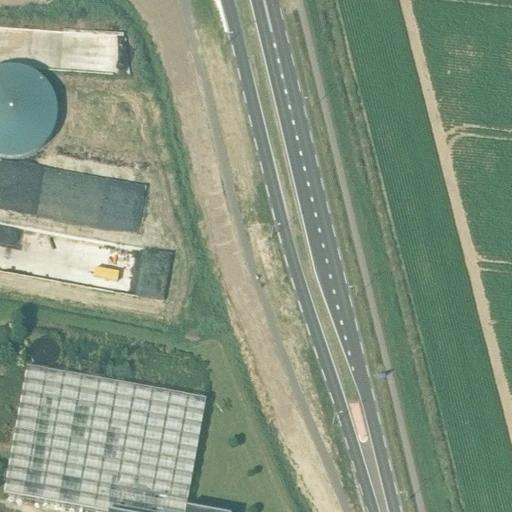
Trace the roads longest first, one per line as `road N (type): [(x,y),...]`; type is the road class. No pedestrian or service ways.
road 1 (primary): [(228,0),(281,224),(373,511)]
road 2 (primary): [(396,511),(271,0)]
